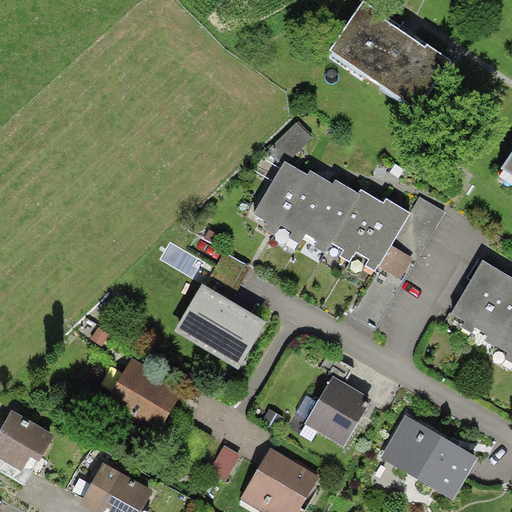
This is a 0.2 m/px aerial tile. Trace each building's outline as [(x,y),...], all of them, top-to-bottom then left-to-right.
[(363,8),(327,61),(421,123),(456,70),(363,8)] [(511,165),(502,180),(511,186),(511,165)] [(310,180),(285,166),(251,225),(277,239),(279,235),(310,180)] [(335,189),(313,176),(310,180),(279,235),(301,248),(303,245),(335,189)] [(362,199),(338,185),(335,189),(303,245),(327,259),(362,199)] [(386,208),(364,195),(331,254),(353,266),(386,208)] [(377,275),(358,308),(381,322),(446,213),(423,199),(411,217),(377,275)] [(411,217),(389,204),(355,262),(377,275),(411,217)] [(251,258),(226,243),(208,274),(233,288),(251,258)] [(511,282),(487,268),(454,325),(478,340),(511,282)] [(511,282),(478,340),(503,354),(511,337),(511,282)] [(208,348),(245,370),(270,327),(217,296),(198,330),(213,339),(208,348)] [(511,337),(503,354),(500,359),(511,365),(511,337)] [(350,374),(359,360),(336,346),(327,361),(350,374)] [(162,438),(192,390),(136,356),(125,375),(105,363),(96,377),(117,390),(107,405),(162,438)] [(306,424),(345,447),(373,401),(334,378),(306,424)] [(0,474),(29,491),(57,439),(16,416),(0,444),(0,474)] [(422,489),(453,506),(481,457),(410,417),(386,461),(425,483),(422,489)] [(213,435),(196,424),(180,449),(197,460),(213,435)] [(245,454),(227,442),(210,468),(228,480),(245,454)] [(267,511),(302,511),(323,477),(273,449),(249,490),(272,503),(267,511)] [(147,511),(156,496),(106,468),(84,506),(95,511),(147,511)]
